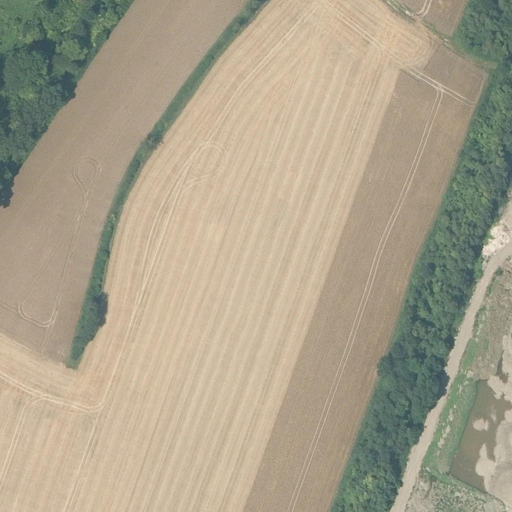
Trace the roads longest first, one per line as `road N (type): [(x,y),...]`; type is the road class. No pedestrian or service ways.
road 1 (track): [(0,131),(87,0)]
road 2 (track): [(386,0),(493,63),(511,52)]
